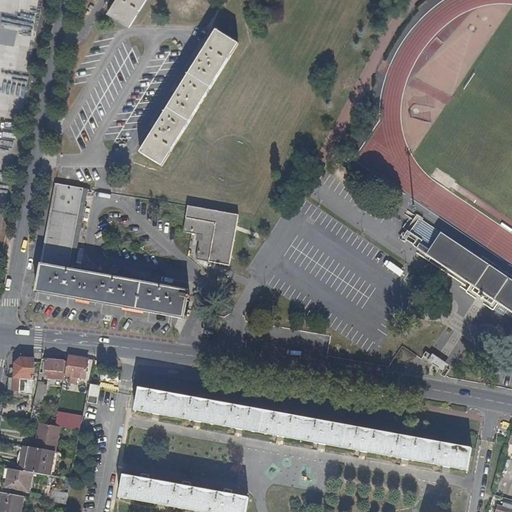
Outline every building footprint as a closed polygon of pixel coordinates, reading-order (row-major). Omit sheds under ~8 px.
[(150,0),(121,0),(112,15),(133,28),(150,0)] [(241,47),(218,33),(143,154),(165,167),(241,47)] [(85,185),(58,180),(38,287),(56,290),(186,314),(191,286),(70,264),(85,185)] [(239,211),(189,204),(185,232),(202,235),(198,259),(231,265),(239,211)] [(511,281),(418,216),(401,239),(472,287),(467,294),(494,313),(498,305),(511,314),(511,281)] [(449,368),(426,353),(422,359),(445,373),(449,368)] [(85,359),(66,357),(61,381),(68,382),(68,386),(76,388),(77,383),(81,384),(85,359)] [(23,359),(19,362),(14,390),(31,393),(37,361),(23,359)] [(45,360),(45,380),(61,381),(64,362),(45,360)] [(87,403),(96,403),(97,386),(89,385),(87,403)] [(474,453),(139,392),(134,415),(470,476),(474,453)] [(79,421),(55,417),(54,426),(59,427),(78,430),(79,421)] [(54,426),(38,423),(34,448),(53,451),(55,452),(59,427),(54,426)] [(34,448),(29,447),(25,471),(31,472),(49,475),(53,451),(34,448)] [(25,471),(8,468),(4,487),(28,491),(31,472),(25,471)] [(249,511),(251,501),(126,477),(123,501),(179,511),(249,511)] [(49,501),(65,504),(67,493),(52,489),(49,501)] [(20,511),(23,497),(1,493),(0,501),(0,511),(20,511)]
